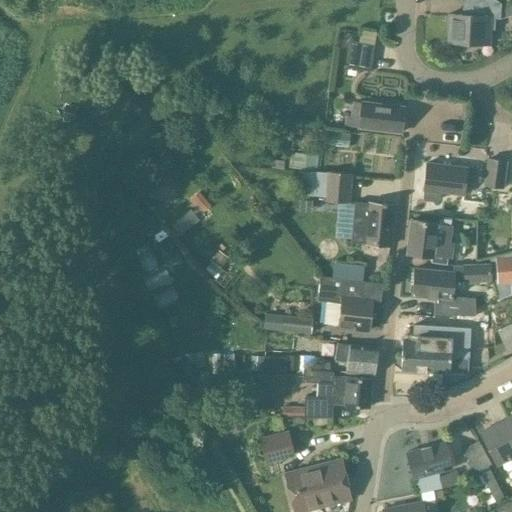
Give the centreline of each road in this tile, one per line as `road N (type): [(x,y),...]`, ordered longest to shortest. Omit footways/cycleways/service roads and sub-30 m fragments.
road 1 (residential): [(383,415),(412,118),(460,123)]
road 2 (track): [(159,511),(119,427),(136,397),(174,389)]
road 3 (residential): [(476,82),(424,78),(408,62),(404,0)]
road 4 (residential): [(383,415),(448,408),(511,377)]
